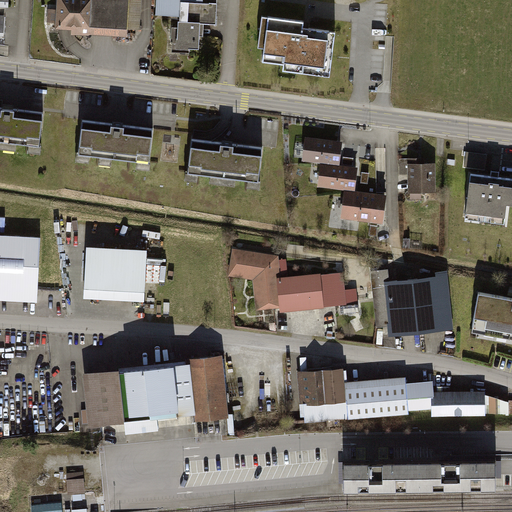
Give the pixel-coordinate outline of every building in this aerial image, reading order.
[(133,0),(59,0),(59,26),(132,30),(133,0)] [(201,0),(156,0),(156,15),(179,16),(179,26),(172,26),(172,39),(173,39),(173,51),(190,52),(190,46),(200,47),(201,21),(216,22),(217,3),(202,3),(201,0)] [(0,39),(8,40),(9,16),(0,15),(0,39)] [(304,19),(261,15),(258,46),(265,47),(264,61),(283,62),(282,71),(331,75),(335,31),(304,28),(304,19)] [(51,113),(0,107),(0,141),(47,146),(51,113)] [(160,131),(88,122),(84,154),(156,163),(160,131)] [(346,142),(308,138),(306,161),(324,163),(344,165),(346,142)] [(269,147),(197,140),(194,174),(265,181),(269,147)] [(466,151),(465,166),(486,169),(487,153),(466,151)] [(362,167),(324,163),(321,186),(360,190),(362,167)] [(439,163),(410,163),(411,193),(439,193),(439,163)] [(511,175),(472,171),(467,207),(505,211),(507,198),(511,199),(511,175)] [(390,195),(349,191),(346,218),(387,223),(390,195)] [(40,235),(0,233),(0,299),(37,301),(40,235)] [(146,247),(86,245),(85,296),(145,298),(146,247)] [(283,305),(280,278),(277,256),(235,250),(232,266),(263,271),(266,293),(257,295),(259,308),(283,305)] [(345,271),(280,278),(283,305),(284,313),(349,305),(345,271)] [(455,330),(449,271),(441,272),(441,277),(387,283),(393,337),(455,330)] [(511,295),(480,289),(472,331),(511,338),(511,295)] [(190,364),(87,375),(93,425),(199,413),(200,422),(232,419),(226,356),(190,359),(190,364)] [(346,368),(299,371),(301,423),(412,414),(411,410),(409,382),(409,377),(348,382),(346,368)] [(436,381),(409,382),(411,410),(438,407),(438,417),(489,416),(487,391),(437,392),(436,381)] [(509,413),(510,401),(500,400),(499,413),(509,413)] [(495,456),(345,458),(345,489),(496,486),(495,456)] [(85,472),(68,472),(69,494),(86,493),(85,472)]
